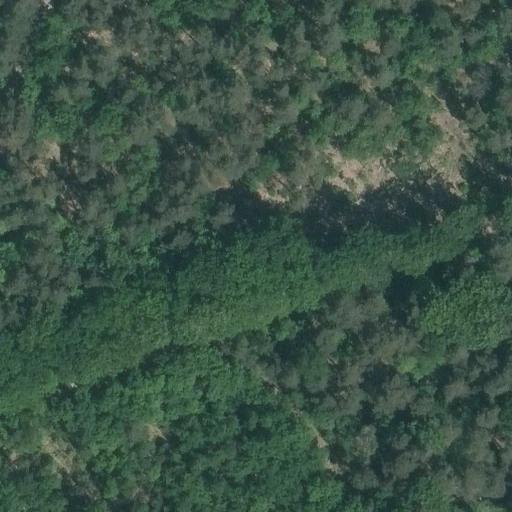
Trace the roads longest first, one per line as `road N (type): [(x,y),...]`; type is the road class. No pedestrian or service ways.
road 1 (track): [(511,209),(0,392)]
road 2 (track): [(37,0),(0,124)]
